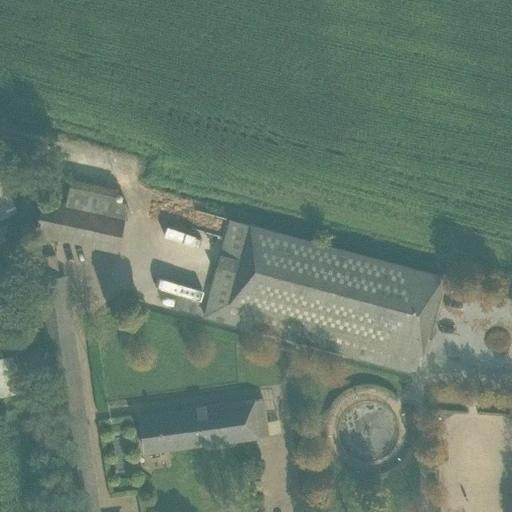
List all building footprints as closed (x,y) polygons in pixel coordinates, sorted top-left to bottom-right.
[(0,229),(0,220),(18,212),(0,174),(0,284),(6,282),(0,268),(0,241),(5,239),(0,229)] [(116,254),(123,219),(40,201),(32,240),(43,242),(44,238),(116,254)] [(203,316),(413,373),(418,354),(421,355),(442,278),(229,221),(203,316)] [(33,279),(35,295),(24,297),(33,362),(44,361),(66,511),(99,511),(67,275),(57,276),(54,254),(32,257),(35,278),(33,279)] [(160,301),(201,309),(204,299),(163,290),(160,301)] [(0,357),(0,395),(19,391),(11,355),(0,357)] [(267,435),(262,399),(139,416),(144,452),(267,435)]
